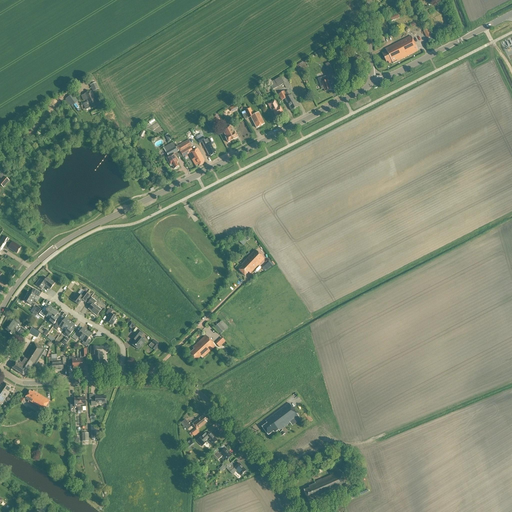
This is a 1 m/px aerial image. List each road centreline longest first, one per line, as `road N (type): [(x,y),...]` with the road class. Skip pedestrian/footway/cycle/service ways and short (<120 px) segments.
road 1 (tertiary): [(0,313),(31,268),(68,239),(361,92),(371,79)]
road 2 (tertiary): [(293,511),(272,472),(198,392),(160,376),(122,377)]
road 3 (track): [(146,375),(264,263)]
road 4 (tertiary): [(389,76),(511,14)]
road 5 (residential): [(122,377),(116,339),(54,300),(65,285)]
road 6 (tertiary): [(122,377),(23,383),(0,370)]
